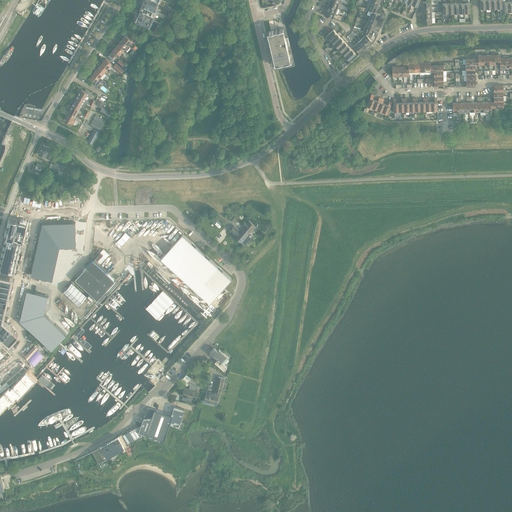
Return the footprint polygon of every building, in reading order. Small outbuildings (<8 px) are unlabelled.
[(143,5),(160,13),(161,11),(156,8),(157,6),(145,0),(143,5)] [(339,3),(331,0),(330,0),(328,4),(338,8),(339,9),(339,8),(337,7),(339,3)] [(328,4),(326,9),(335,13),(336,14),(338,8),(328,4)] [(376,12),(378,7),(369,4),(367,9),(370,10),(372,11),(376,12)] [(140,10),(153,16),(155,13),(159,15),(158,16),(168,20),(169,17),(165,15),(160,13),(143,5),(142,7),(141,7),(140,9),(140,10)] [(335,13),(326,9),(324,15),(334,19),(335,18),(333,17),(335,13)] [(140,10),(138,16),(154,23),(155,21),(152,20),(153,16),(140,10)] [(372,11),(370,10),(370,11),(372,12),(370,16),(378,19),(381,14),(376,12),(372,11)] [(154,23),(138,16),(137,18),(136,18),(135,20),(135,21),(148,27),(150,24),(153,25),(154,23)] [(378,19),(370,16),(368,20),(367,19),(366,20),(376,24),(378,19)] [(376,24),(366,20),(366,21),(367,22),(366,26),(374,29),(376,24)] [(362,30),(367,33),(372,35),(374,29),(366,26),(364,30),(362,29),(362,30)] [(266,32),(274,68),(275,71),(295,66),(290,45),(288,38),(288,37),(286,28),(285,28),(283,28),(282,28),(277,30),(271,31),(267,32),(266,32)] [(330,40),(337,33),(333,29),(326,36),(330,40)] [(337,33),(330,40),(334,44),(341,37),(337,33)] [(362,38),(369,45),(373,41),(370,39),(372,35),(367,33),(366,35),(362,38)] [(122,40),(128,45),(132,41),(134,43),(137,40),(131,34),(128,37),(126,35),(122,40)] [(341,37),(334,44),(338,48),(344,41),(341,37)] [(369,45),(362,38),(358,42),(365,49),(369,45)] [(118,45),(124,50),(128,45),(122,40),(118,45)] [(344,41),(338,48),(336,49),(338,50),(339,49),(341,52),(348,45),(344,41)] [(365,49),(358,42),(354,46),(360,53),(365,49)] [(114,49),(120,54),(124,50),(118,45),(114,49)] [(345,56),(352,49),(348,45),(341,52),(345,56)] [(120,54),(114,49),(110,54),(116,59),(120,54)] [(352,49),(345,56),(349,60),(356,53),(352,49)] [(102,63),(108,68),(112,64),(106,58),(102,63)] [(98,68),(104,73),(108,68),(102,63),(98,68)] [(116,63),(113,67),(120,73),(123,70),(116,63)] [(94,72),(102,79),(105,76),(107,79),(108,77),(104,73),(98,68),(94,72)] [(96,82),(98,79),(101,81),(106,85),(105,86),(107,88),(110,86),(102,79),(94,72),(90,77),(96,82)] [(81,89),(78,95),(87,100),(89,97),(90,98),(91,95),(92,93),(85,89),(84,91),(81,89)] [(371,94),(366,107),(372,109),(375,101),(372,100),(374,95),(371,94)] [(75,100),(85,106),(87,103),(84,102),(85,99),(87,100),(78,95),(75,100)] [(375,101),(372,109),(377,111),(382,98),(379,97),(377,102),(375,101)] [(382,98),(377,111),(382,113),(385,105),(382,104),(384,99),(382,98)] [(72,106),(79,110),(81,107),(84,108),(85,106),(75,100),(72,106)] [(385,105),(382,113),(387,115),(392,102),(390,101),(389,101),(387,106),(385,105)] [(70,112),(76,115),(79,117),(81,114),(78,113),(79,110),(72,106),(69,111),(70,112)] [(108,117),(110,112),(102,108),(101,111),(103,112),(102,114),(108,117)] [(70,112),(66,120),(73,124),(75,121),(74,120),(76,115),(70,112)] [(100,121),(104,123),(105,120),(95,115),(94,118),(100,121)] [(100,121),(94,118),(92,121),(97,124),(96,126),(94,125),(101,129),(104,123),(100,121)] [(92,144),(99,132),(94,130),(88,142),(92,144)] [(51,159),(52,157),(52,156),(49,154),(50,152),(50,151),(48,151),(50,148),(43,145),(43,144),(38,154),(51,159)] [(58,171),(61,164),(55,162),(52,169),(58,171)] [(41,169),(43,170),(45,167),(37,163),(36,166),(33,165),(31,170),(39,174),(41,169)] [(23,207),(39,207),(40,196),(28,196),(28,200),(23,200),(23,207)] [(0,269),(0,270),(10,272),(13,273),(13,271),(20,241),(22,241),(23,241),(27,223),(27,222),(26,222),(20,221),(19,220),(19,221),(11,219),(11,220),(10,224),(9,230),(8,230),(7,234),(6,237),(7,237),(8,238),(7,239),(6,243),(6,246),(5,250),(4,252),(3,256),(3,258),(2,262),(1,265),(0,269)] [(249,232),(255,226),(249,221),(243,227),(243,226),(239,230),(234,225),(230,230),(237,236),(236,237),(245,245),(253,235),(249,232)] [(42,223),(31,275),(52,280),(60,246),(76,246),(75,222),(42,223)] [(182,234),(161,258),(162,258),(209,301),(210,302),(231,278),(182,234)] [(101,251),(78,276),(75,279),(97,299),(115,280),(107,273),(105,272),(102,268),(110,259),(108,258),(109,257),(103,252),(102,252),(101,251)] [(0,336),(9,345),(10,344),(13,341),(17,337),(2,322),(11,281),(8,280),(0,278),(0,336)] [(72,283),(64,292),(79,305),(87,297),(72,283)] [(27,290),(20,321),(51,350),(66,334),(44,313),(48,295),(27,290)] [(35,347),(29,355),(35,361),(42,353),(35,347)] [(226,367),(223,364),(229,358),(219,349),(217,350),(214,347),(210,352),(218,359),(215,362),(224,370),(226,367)] [(21,368),(17,373),(26,381),(30,376),(21,368)] [(17,373),(13,377),(22,385),(26,381),(17,373)] [(215,393),(206,391),(204,401),(216,404),(219,394),(218,394),(219,391),(221,392),(224,378),(217,376),(214,390),(215,391),(215,393)] [(13,377),(9,381),(18,389),(22,385),(13,377)] [(188,397),(195,399),(197,391),(198,387),(190,380),(187,383),(190,386),(190,389),(185,388),(183,395),(188,396),(188,397)] [(9,381),(6,386),(13,393),(14,394),(18,389),(9,381)] [(5,385),(1,389),(10,397),(13,393),(6,386),(5,385)] [(1,389),(0,389),(0,396),(5,401),(6,402),(10,397),(1,389)] [(98,448),(92,451),(98,463),(109,457),(119,452),(125,449),(124,447),(129,444),(146,435),(164,441),(170,425),(176,427),(178,422),(180,423),(184,410),(176,407),(172,416),(158,411),(155,410),(156,409),(154,409),(147,407),(141,424),(137,426),(137,425),(134,427),(134,428),(129,431),(128,430),(126,431),(126,432),(122,435),(124,437),(119,439),(118,437),(108,442),(102,446),(98,448)] [(61,439),(42,446),(44,451),(63,443),(61,439)]
